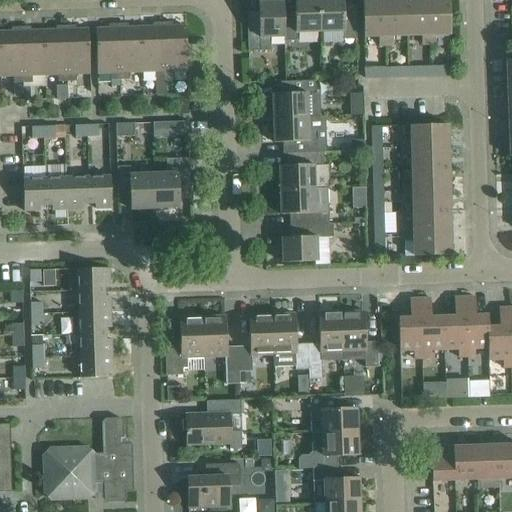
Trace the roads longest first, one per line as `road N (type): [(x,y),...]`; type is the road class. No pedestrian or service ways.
road 1 (residential): [(231,281),(220,0)]
road 2 (residential): [(483,272),(475,0)]
road 3 (residential): [(231,281),(483,272)]
road 4 (residential): [(395,511),(392,446),(405,424),(511,416)]
road 5 (residential): [(148,284),(145,263),(128,251),(0,253)]
road 6 (unclassified): [(26,412),(151,406)]
road 7 (residential): [(151,406),(148,284)]
